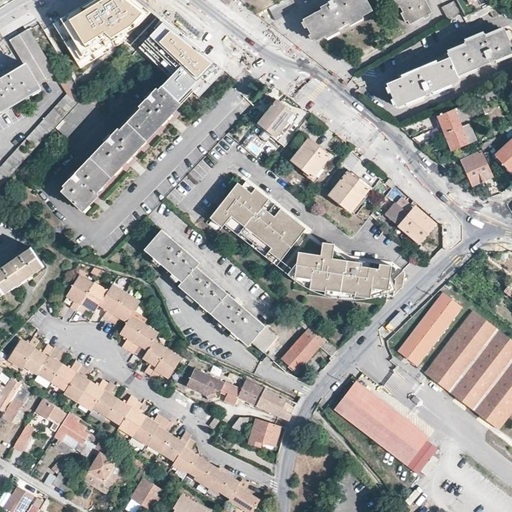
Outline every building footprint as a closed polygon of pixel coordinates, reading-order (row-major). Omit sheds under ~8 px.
[(90,0),(80,6),(54,22),(81,66),(114,47),(111,40),(141,22),(151,11),(135,0),(90,0)] [(160,0),(151,9),(158,16),(168,7),(161,0),(160,0)] [(292,0),(282,0),(268,8),(275,21),(297,10),(292,0)] [(314,42),(372,11),(365,0),(335,0),(332,2),(331,1),(327,3),(328,4),(319,8),(321,11),(302,21),(314,42)] [(424,0),(396,0),(409,24),(431,13),(424,0)] [(447,19),(460,12),(453,0),(441,7),(447,19)] [(505,11),(502,5),(490,12),(494,18),(505,11)] [(222,67),(162,21),(140,45),(172,76),(163,84),(180,101),(192,88),(198,93),(222,67)] [(1,110),(31,92),(32,94),(41,89),(42,89),(43,88),(38,81),(55,71),(29,29),(11,40),(26,64),(6,76),(5,75),(1,78),(0,78),(0,113),(2,112),(1,110)] [(457,76),(511,52),(511,30),(511,29),(509,29),(503,31),(502,30),(485,37),(484,35),(464,42),(466,46),(447,53),(449,58),(423,69),(422,66),(400,75),(401,78),(387,84),(396,107),(431,92),(432,94),(438,92),(437,89),(459,80),(457,76)] [(225,48),(219,61),(234,68),(240,55),(225,48)] [(0,167),(0,187),(85,94),(70,69),(57,77),(67,93),(7,159),(0,167)] [(180,101),(163,84),(155,92),(152,89),(145,96),(149,99),(115,136),(111,132),(104,139),(108,143),(80,173),(76,169),(69,176),(73,180),(63,190),(82,209),(98,191),(96,189),(132,152),(180,101)] [(498,96),(494,88),(483,93),(485,96),(483,96),(486,101),(498,96)] [(69,136),(97,105),(86,96),(58,127),(69,136)] [(279,139),(299,115),(278,98),(258,123),(279,139)] [(443,126),(446,133),(468,123),(470,123),(462,105),(436,116),(438,121),(438,122),(439,122),(439,123),(442,126),(443,126)] [(468,123),(446,133),(449,138),(448,139),(448,145),(451,151),(476,140),(468,123)] [(315,175),(332,154),(310,137),(293,158),(315,175)] [(511,139),(495,155),(511,172),(511,171),(511,139)] [(469,151),(458,156),(471,185),(493,176),(481,151),(471,156),(469,151)] [(352,210),(371,187),(349,169),(330,193),(352,210)] [(261,190),(247,179),(243,185),(239,181),(211,216),(223,226),(225,223),(229,218),(281,260),(301,234),(290,225),(291,224),(283,217),(281,220),(264,206),(266,204),(256,196),(261,190)] [(487,188),(491,196),(495,195),(500,193),(497,184),(487,188)] [(307,227),(261,190),(256,196),(266,204),(264,206),(281,220),(283,217),(291,224),(290,225),(301,234),(307,227)] [(415,207),(404,197),(388,216),(399,225),(415,207)] [(436,224),(415,206),(415,207),(399,225),(420,243),(436,224)] [(277,265),(281,260),(229,218),(225,223),(277,265)] [(265,325),(198,266),(201,262),(163,229),(146,249),(183,282),(180,286),(248,345),(252,341),(263,351),(276,335),(266,326),(265,325)] [(335,243),(323,241),(321,254),(299,251),(297,262),(295,276),(311,278),(310,285),(310,288),(325,291),(326,286),(341,289),(356,291),(355,295),(370,297),(371,294),(372,287),(388,290),(390,275),(392,265),(380,263),(379,268),(369,267),(362,265),(362,262),(333,257),(333,256),(334,248),(335,243)] [(0,268),(0,297),(46,266),(32,247),(0,268)] [(346,258),(334,248),(333,256),(333,257),(362,262),(363,260),(346,258)] [(295,276),(297,262),(288,274),(293,278),(298,282),(304,286),(310,288),(310,285),(311,278),(295,276)] [(388,290),(372,287),(371,294),(370,297),(380,295),(388,293),(396,290),(390,275),(388,290)] [(78,310),(94,285),(81,276),(68,295),(72,298),(75,300),(74,303),(71,308),(77,312),(78,310)] [(101,304),(108,292),(95,283),(94,285),(78,310),(83,314),(87,309),(89,307),(91,309),(96,312),(101,304)] [(110,321),(127,294),(113,285),(108,292),(101,304),(105,307),(108,309),(107,312),(104,316),(110,321)] [(340,298),(341,289),(326,286),(325,291),(325,294),(330,296),(335,297),(340,298)] [(356,291),(341,289),(340,298),(345,298),(350,299),(354,299),(355,295),(356,291)] [(464,297),(457,291),(453,296),(449,293),(447,296),(459,305),(464,297)] [(416,366),(461,307),(447,296),(441,292),(396,350),(416,366)] [(140,302),(127,294),(110,321),(116,324),(119,319),(120,317),(124,319),(128,322),(133,315),(140,302)] [(497,428),(511,408),(511,341),(472,311),(425,373),(432,378),(497,428)] [(146,324),(133,315),(128,322),(122,332),(126,335),(130,337),(128,340),(124,346),(130,349),(146,324)] [(160,332),(146,324),(130,349),(136,353),(140,347),(141,345),(144,347),(149,349),(155,339),(160,332)] [(331,355),(337,348),(311,325),(296,342),(288,351),(282,358),(296,371),(319,345),(331,355)] [(280,343),(288,351),(296,342),(288,334),(280,343)] [(21,368),(23,365),(35,347),(39,341),(34,337),(31,341),(29,343),(26,341),(21,339),(8,359),(21,368)] [(169,349),(155,339),(149,349),(144,357),(148,360),(152,362),(150,365),(147,371),(152,374),(169,349)] [(37,374),(38,373),(54,348),(48,345),(44,350),(42,353),(39,350),(35,347),(23,365),(37,374)] [(38,373),(51,382),(62,365),(58,362),(54,360),(56,358),(60,351),(55,348),(54,348),(38,373)] [(182,357),(169,349),(152,374),(151,375),(157,379),(160,374),(162,372),(165,374),(169,376),(182,357)] [(51,382),(65,390),(80,367),(81,365),(75,361),(71,367),(69,370),(66,368),(62,365),(51,382)] [(2,368),(0,367),(0,408),(5,412),(5,411),(21,386),(22,383),(12,377),(5,388),(0,396),(0,395),(0,371),(1,370),(2,368)] [(64,392),(77,402),(88,385),(84,383),(80,380),(82,377),(87,371),(80,367),(65,390),(64,392)] [(225,381),(195,367),(186,385),(206,395),(208,399),(217,396),(215,392),(221,390),(225,381)] [(265,387),(247,378),(245,383),(241,382),(239,387),(226,380),(225,381),(221,390),(228,393),(227,395),(224,400),(235,405),(239,398),(257,406),(265,387)] [(91,411),(93,407),(108,385),(102,381),(98,387),(96,390),(92,388),(88,385),(77,402),(91,411)] [(407,421),(356,381),(334,410),(406,465),(427,437),(407,421)] [(106,416),(116,401),(113,398),(109,396),(111,394),(115,387),(109,384),(108,385),(93,407),(106,416)] [(30,392),(21,386),(5,411),(5,412),(2,415),(12,421),(22,405),(28,408),(33,401),(27,397),(30,392)] [(265,387),(257,406),(278,416),(289,420),(292,413),(297,403),(289,398),(265,387)] [(417,396),(414,400),(418,403),(420,405),(424,401),(417,396)] [(120,403),(116,401),(106,416),(120,425),(134,403),(135,401),(129,398),(125,403),(124,406),(120,403)] [(66,413),(44,399),(37,410),(55,420),(51,427),(56,430),(60,424),(59,423),(66,413)] [(134,403),(120,425),(119,427),(132,436),(144,419),(139,416),(136,414),(138,411),(141,407),(134,403)] [(79,419),(69,412),(55,435),(62,440),(63,440),(68,432),(81,441),(84,442),(87,438),(89,433),(84,430),(86,427),(78,422),(79,419)] [(245,433),(250,416),(241,416),(240,416),(240,417),(239,417),(232,426),(233,426),(245,433)] [(144,419),(132,436),(146,445),(147,443),(162,421),(156,417),(152,421),(151,424),(148,422),(144,419)] [(276,423),(257,417),(251,434),(248,433),(247,439),(249,440),(249,442),(260,446),(261,441),(275,445),(281,425),(276,423)] [(215,429),(219,421),(215,418),(210,426),(215,429)] [(147,443),(160,452),(170,438),(165,435),(162,433),(164,431),(168,425),(162,421),(147,443)] [(35,426),(27,422),(13,445),(20,450),(35,426)] [(81,441),(68,432),(63,440),(77,448),(81,441)] [(117,456),(106,450),(110,443),(109,442),(111,438),(104,433),(97,444),(92,452),(98,455),(86,477),(108,490),(112,484),(113,485),(126,464),(117,458),(117,456)] [(160,452),(175,461),(187,441),(189,439),(183,435),(179,441),(178,443),(174,441),(170,438),(160,452)] [(97,444),(87,438),(84,442),(81,441),(77,448),(90,456),(92,452),(97,444)] [(187,473),(189,470),(197,458),(192,455),(189,453),(190,451),(194,445),(187,441),(175,461),(173,464),(187,473)] [(135,463),(145,470),(149,463),(128,450),(124,458),(134,464),(135,463)] [(220,490),(231,497),(239,483),(224,474),(224,473),(223,472),(223,471),(223,470),(221,469),(219,469),(218,469),(216,470),(211,467),(210,469),(204,465),(205,463),(197,458),(189,470),(193,473),(195,473),(197,475),(198,477),(197,479),(218,492),(220,490)] [(66,465),(59,459),(52,468),(59,473),(66,465)] [(149,463),(145,470),(154,475),(158,469),(149,463)] [(160,470),(156,477),(165,482),(169,476),(160,470)] [(57,476),(51,472),(45,482),(49,484),(53,482),(54,482),(57,476)] [(66,491),(72,480),(60,472),(54,482),(53,483),(66,491)] [(153,510),(164,491),(144,479),(133,497),(153,510)] [(239,483),(231,497),(229,499),(249,511),(251,511),(259,500),(248,493),(247,494),(242,491),(245,488),(248,483),(242,479),(239,483)] [(23,511),(34,495),(18,486),(5,506),(14,511),(23,511)] [(206,511),(208,510),(183,494),(175,508),(176,509),(174,511),(206,511)]
